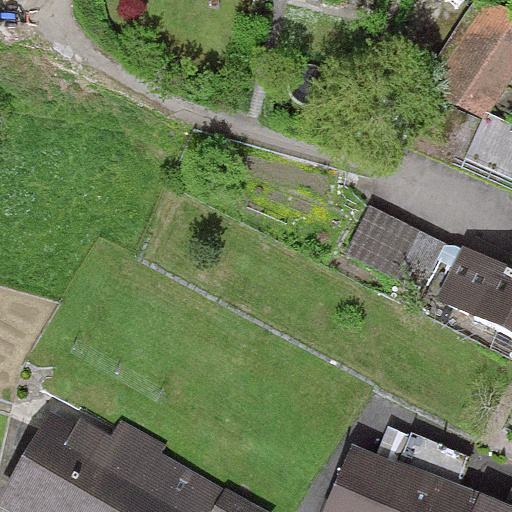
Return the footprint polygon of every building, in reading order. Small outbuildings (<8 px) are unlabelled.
[(511,20),(484,8),(427,95),(477,121),(511,67),(511,29),(509,28),(511,23),(511,20)] [(406,152),(432,163),(452,117),(426,105),(406,152)] [(511,192),(511,142),(473,126),(452,117),(432,163),(510,197),(511,192)] [(419,297),(442,252),(366,214),(343,259),(419,297)] [(511,282),(462,257),(437,306),(511,344),(511,282)] [(43,430),(0,505),(0,509),(5,511),(244,511),(223,500),(220,506),(152,468),(158,456),(117,433),(107,450),(74,430),(67,443),(43,430)] [(511,511),(511,486),(503,508),(496,505),(492,511),(487,511),(453,497),(468,464),(410,438),(392,478),(351,460),(328,511),(511,511)]
